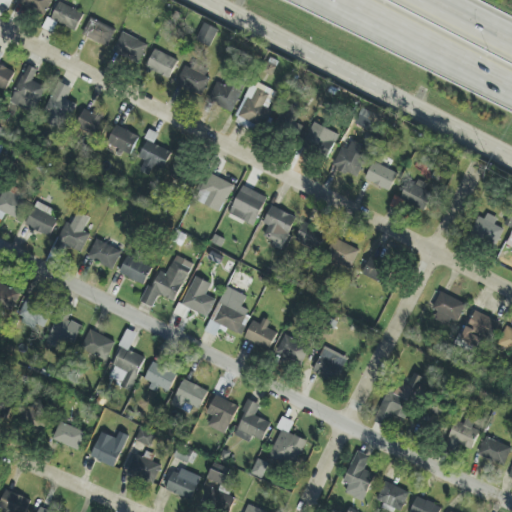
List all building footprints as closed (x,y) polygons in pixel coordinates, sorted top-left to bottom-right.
[(13,0),(0,0),(0,5),(10,9),(13,0)] [(51,0),(20,0),(19,4),(46,15),(51,0)] [(76,31),(84,13),(59,2),(51,19),(76,31)] [(116,30),(91,18),(83,35),(108,47),(116,30)] [(196,40),(210,46),(218,29),(204,22),(196,40)] [(113,52),(140,63),(148,43),(121,32),(113,52)] [(178,59),(153,50),(146,69),(171,78),(178,59)] [(0,54),(1,52),(0,51),(0,87),(6,90),(14,71),(0,64),(0,54)] [(37,69),(26,65),(11,104),(35,113),(45,86),(32,82),(37,69)] [(183,65),(177,84),(204,94),(211,73),(192,66),(191,68),(183,65)] [(67,99),(72,88),(58,81),(41,119),(65,130),(77,104),(67,99)] [(232,112),(243,89),(227,81),(225,86),(217,82),(208,101),(232,112)] [(235,122),(259,131),(276,91),(252,81),(235,122)] [(100,137),(107,119),(85,111),(78,128),(100,137)] [(304,149),(328,158),(338,132),(314,123),(304,149)] [(139,136),(116,125),(107,143),(130,155),(139,136)] [(356,177),(370,149),(352,141),(348,149),(342,146),(332,166),(356,177)] [(398,173),(373,161),(365,180),(390,191),(398,173)] [(190,167),(173,163),(170,178),(187,182),(190,167)] [(202,189),(209,193),(204,205),(221,212),(234,185),(209,173),(202,189)] [(401,202),(427,208),(431,192),(425,191),(427,182),(407,177),(401,202)] [(0,213),(17,220),(24,201),(20,199),(24,191),(6,183),(0,197),(0,213)] [(229,214),(253,226),(267,197),(242,185),(229,214)] [(51,216),(54,209),(36,202),(26,226),(50,236),(58,219),(51,216)] [(297,218),(272,206),(264,223),(269,225),(264,236),(273,241),(271,245),(282,250),(297,218)] [(90,234),(84,231),(90,217),(78,212),(72,225),(66,223),(57,241),(82,252),(90,234)] [(497,218),(485,212),(473,234),(496,245),(504,229),(494,224),(497,218)] [(328,235),(304,223),(295,240),(319,253),(328,235)] [(96,238),(87,257),(111,269),(123,245),(106,237),(103,242),(96,238)] [(351,269),(360,250),(338,240),(330,259),(351,269)] [(119,273),(144,285),(152,266),(128,254),(119,273)] [(193,263),(175,255),(167,274),(160,271),(153,287),(148,285),(141,301),(153,307),(159,295),(175,302),(193,263)] [(387,285),(394,266),(369,257),(363,276),(387,285)] [(215,299),(206,295),(211,283),(194,276),(182,306),(209,316),(215,299)] [(0,302),(0,306),(10,311),(20,294),(0,281),(0,300),(1,301),(0,302)] [(205,331),(216,336),(220,326),(240,335),(251,311),(241,307),(246,295),(226,286),(205,331)] [(459,320),(466,302),(439,292),(432,311),(459,320)] [(15,320),(41,333),(52,311),(27,298),(15,320)] [(488,338),(496,321),(475,310),(467,327),(488,338)] [(48,341),(72,350),(81,325),(57,316),(48,341)] [(270,321),(263,318),(261,324),(252,320),(245,340),(270,349),(276,332),(268,328),(270,321)] [(497,345),(511,352),(511,328),(506,326),(497,345)] [(114,341),(89,329),(80,348),(105,360),(114,341)] [(310,346),(284,335),(276,354),(302,365),(310,346)] [(145,357),(119,346),(111,365),(127,372),(121,387),(130,391),(145,357)] [(348,358),(325,346),(312,371),(335,383),(348,358)] [(148,388),(156,392),(159,387),(168,391),(177,373),(153,361),(144,379),(151,383),(148,388)] [(423,377),(413,373),(408,385),(393,379),(375,421),(388,427),(393,417),(404,422),(423,377)] [(208,390),(183,379),(172,404),(182,409),(185,403),(200,409),(208,390)] [(207,414),(212,416),(207,426),(225,434),(238,406),(215,395),(207,414)] [(270,422),(255,416),(260,404),(248,399),(234,435),(249,442),(251,436),(263,441),(270,422)] [(43,407),(22,406),(21,423),(42,424),(43,407)] [(54,440),(78,451),(86,432),(77,428),(80,423),(65,416),(54,440)] [(270,459),(295,468),(305,439),(289,433),(294,421),(281,417),(277,429),(280,429),(270,459)] [(472,449),(478,430),(472,428),(473,424),(458,419),(451,442),(472,449)] [(156,435),(141,427),(135,439),(150,447),(156,435)] [(128,435),(119,432),(116,438),(101,432),(91,457),(115,467),(128,435)] [(511,447),(486,437),(478,454),(504,465),(511,447)] [(344,493),(363,502),(376,475),(364,469),(370,457),(357,451),(343,482),(348,485),(344,493)] [(155,483),(160,462),(134,455),(128,475),(155,483)] [(209,479),(226,485),(231,469),(215,463),(209,479)] [(201,477),(177,466),(167,490),(190,500),(201,477)] [(376,500),(401,511),(409,492),(384,481),(376,500)] [(223,511),(228,511),(235,499),(211,487),(203,502),(223,511)] [(0,508),(10,511),(25,511),(31,499),(6,490),(0,505),(0,508)] [(439,511),(442,507),(417,496),(410,511),(439,511)]
